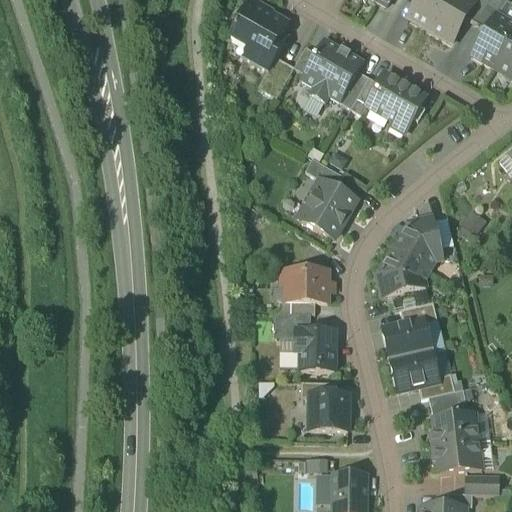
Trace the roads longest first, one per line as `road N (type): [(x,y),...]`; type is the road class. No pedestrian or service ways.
road 1 (track): [(11,0),(72,183),(83,309),(75,511)]
road 2 (tertiary): [(80,0),(118,173),(132,300),(133,511)]
road 3 (residential): [(501,123),(394,207),(358,258),(350,287),(353,328),(394,462),(396,511)]
road 4 (residential): [(501,123),(286,2)]
